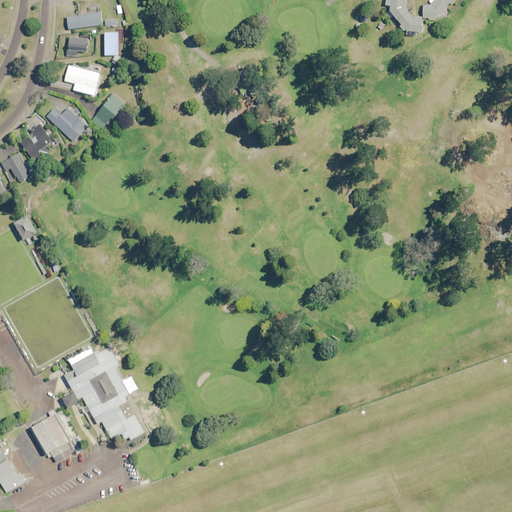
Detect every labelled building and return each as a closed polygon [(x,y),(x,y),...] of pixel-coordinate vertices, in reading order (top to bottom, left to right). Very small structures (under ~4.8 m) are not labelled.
[(407,31),(422,32),(423,17),(413,17),(406,8),(407,7),(407,0),(391,0),(390,11),(402,25),(400,26),(404,31),(406,30),(407,31)] [(436,18),(437,18),(448,8),(447,7),(453,0),(433,0),(431,3),(431,5),(424,5),(424,18),(430,18),(430,20),(436,20),(436,18)] [(103,25),(102,13),(69,17),(70,30),(103,25)] [(125,43),(125,31),(116,31),(116,33),(106,33),(106,55),(119,55),(119,43),(125,43)] [(89,40),(70,38),(69,56),(78,57),(79,51),(88,52),(89,40)] [(101,74),(70,66),(66,81),(76,84),(75,90),(95,96),(101,74)] [(262,91),(256,76),(237,84),(242,94),(250,91),(252,95),(262,91)] [(127,105),(115,95),(93,121),(103,130),(112,118),(114,120),(120,113),(118,111),(122,107),(124,108),(127,105)] [(89,127),(69,109),(62,116),(55,109),(48,117),(75,142),(89,127)] [(52,139),(41,124),(32,131),(20,140),(38,164),(45,159),(40,152),(54,142),(52,139)] [(33,176),(20,154),(3,163),(7,171),(13,168),(21,183),(33,176)] [(39,233),(29,216),(17,223),(26,240),(39,233)] [(120,369),(109,348),(72,368),(78,378),(67,384),(79,406),(83,403),(98,428),(103,426),(112,442),(122,436),(127,445),(146,434),(136,417),(128,421),(122,409),(128,406),(125,402),(132,398),(117,371),(120,369)] [(74,443),(59,415),(33,430),(48,457),(74,443)] [(17,474),(9,459),(0,464),(0,480),(7,494),(28,482),(22,472),(17,474)]
